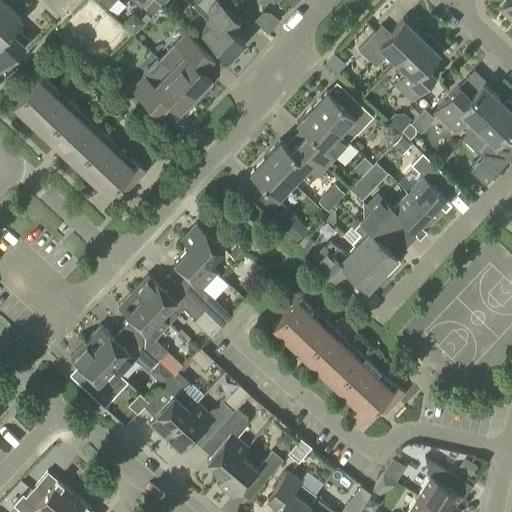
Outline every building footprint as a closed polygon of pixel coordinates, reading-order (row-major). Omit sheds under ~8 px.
[(161,5),(155,0),(132,0),(140,7),(143,5),(152,14),(161,5)] [(187,0),(204,16),(203,17),(208,21),(200,29),(228,56),(244,40),(233,29),(241,20),(220,0),(187,0)] [(511,0),(506,0),(500,7),(511,17),(511,0)] [(20,17),(3,1),(0,4),(0,70),(25,44),(8,29),(20,17)] [(275,32),(290,19),(276,3),(261,16),(275,32)] [(396,61),(421,35),(403,17),(384,37),(375,29),(358,47),(375,64),(387,52),(396,61)] [(421,35),(396,61),(405,69),(392,83),(411,100),(436,74),(426,65),(438,51),(437,50),(441,45),(426,30),(421,35)] [(167,68),(197,96),(209,83),(209,79),(208,77),(209,76),(193,61),(202,52),(183,35),(174,44),(159,60),(161,62),(168,68),(167,68)] [(146,78),(144,76),(132,88),(151,106),(162,94),(178,109),(180,108),(181,109),(186,109),(197,96),(167,68),(168,68),(161,62),(146,78)] [(32,113),(58,86),(42,71),(12,103),(13,104),(17,99),(32,113)] [(475,126),(501,99),(482,81),(470,95),(458,84),(432,111),(453,131),(466,117),(475,126)] [(48,128),(73,101),(58,86),(32,113),(48,128)] [(311,105),(347,140),(372,114),(352,95),(344,104),(327,88),(311,105)] [(503,101),(501,99),(475,126),(474,125),(468,132),(480,142),(474,148),(494,167),(498,170),(511,155),(511,133),(508,129),(511,124),(511,102),(507,98),(503,101)] [(64,143),(89,116),(73,101),(48,128),(64,143)] [(324,165),(347,140),(311,105),(296,121),(308,132),(313,137),(304,146),(324,165)] [(408,129),(420,118),(411,108),(399,119),(408,129)] [(80,158),(105,131),(89,116),(64,143),(80,158)] [(95,173),(121,146),(105,131),(80,158),(95,173)] [(296,154),(292,150),(280,138),(264,155),(291,181),(299,172),(309,181),(324,165),(304,146),(296,154)] [(121,146),(95,173),(101,179),(90,191),(100,201),(117,183),(125,190),(145,169),(121,146)] [(422,174),(406,190),(433,216),(449,198),(441,190),(451,180),(422,152),(410,164),(422,174)] [(276,196),(291,181),(264,155),(249,171),(262,182),(253,192),(277,214),(286,205),(276,196)] [(418,231),(433,216),(406,190),(392,205),(377,191),(365,203),(370,208),(394,231),(405,219),(418,231)] [(383,242),(394,231),(370,208),(358,221),(359,222),(353,228),(350,225),(342,234),(353,244),(381,271),(397,254),(383,242)] [(295,240),(307,228),(295,215),(283,227),(295,240)] [(181,237),(208,262),(223,247),(196,221),(181,237)] [(221,323),(230,313),(201,286),(216,270),(208,262),(181,237),(180,238),(188,245),(173,261),(200,286),(191,295),(221,323)] [(367,286),(381,271),(353,244),(345,252),(337,244),(330,240),(326,245),(325,245),(313,257),(335,279),(347,267),(367,286)] [(181,285),(180,286),(172,295),(148,272),(132,289),(167,322),(182,306),(195,318),(196,317),(212,332),(221,323),(191,295),(181,285)] [(153,336),(167,322),(132,289),(117,304),(148,333),(139,343),(157,360),(167,349),(153,336)] [(288,339),(317,308),(301,293),(272,324),(288,339)] [(317,308),(288,339),(304,354),(333,323),(327,317),(317,308)] [(157,360),(139,343),(130,352),(100,323),(84,340),(119,373),(134,357),(148,370),(157,360)] [(349,338),(334,323),(333,323),(304,354),(320,369),(349,338)] [(336,384),(365,353),(349,338),(320,369),(336,384)] [(106,388),(119,373),(84,340),(70,355),(95,380),(86,389),(104,405),(114,395),(106,388)] [(223,370),(221,352),(198,354),(200,373),(212,372),(214,393),(239,391),(237,369),(223,370)] [(351,399),(381,368),(365,353),(336,384),(351,399)] [(381,368),(351,399),(357,404),(349,412),(360,422),(376,404),(384,412),(405,390),(381,368)] [(148,419),(164,435),(190,408),(189,407),(178,397),(191,383),(177,370),(157,390),(167,399),(148,419)] [(244,410),(259,396),(247,384),(233,397),(244,410)] [(233,410),(233,409),(223,400),(216,406),(212,407),(208,410),(196,399),(189,407),(190,408),(164,435),(180,450),(208,419),(217,428),(233,410)] [(240,453),(241,453),(248,445),(236,435),(247,422),(247,415),(236,406),(233,409),(233,410),(217,428),(226,435),(206,459),(223,473),(240,453)] [(298,461),(307,450),(311,445),(299,436),(286,452),(298,461)] [(223,473),(216,481),(233,496),(253,472),(263,480),(282,458),(271,448),(256,466),(241,453),(240,453),(223,473)] [(417,492),(447,511),(453,511),(458,505),(453,502),(460,492),(456,489),(463,478),(425,455),(424,456),(425,456),(428,474),(417,492)] [(300,511),(306,504),(307,505),(315,493),(299,481),(301,478),(287,467),(265,497),(276,505),(270,511),(300,511)] [(57,511),(74,492),(57,477),(41,495),(32,487),(25,496),(22,493),(12,504),(21,511),(57,511)] [(74,492),(57,511),(96,511),(91,508),(91,507),(74,492)] [(446,511),(417,493),(404,511),(446,511)]
